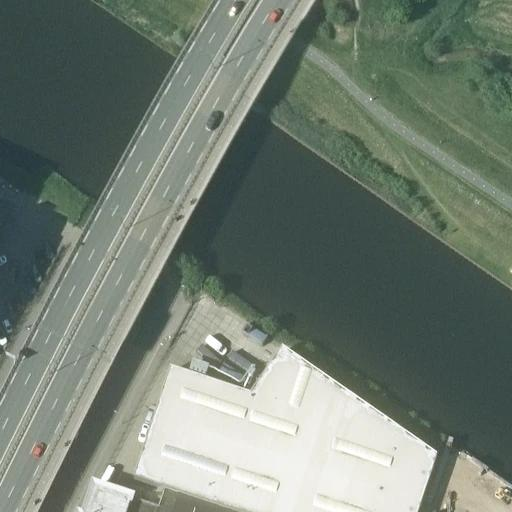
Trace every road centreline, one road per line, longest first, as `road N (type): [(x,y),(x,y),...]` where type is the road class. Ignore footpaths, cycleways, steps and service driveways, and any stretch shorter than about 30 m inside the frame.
road 1 (primary): [(5,511),(175,180),(278,0)]
road 2 (primary): [(235,0),(0,443)]
road 3 (unclassified): [(60,511),(150,330),(154,292)]
road 4 (unclassified): [(75,253),(55,273),(0,384)]
